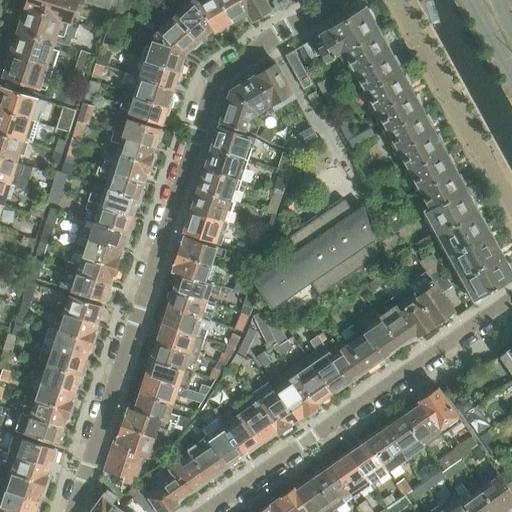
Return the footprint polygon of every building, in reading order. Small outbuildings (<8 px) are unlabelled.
[(25,0),(27,1),(26,7),(73,22),(77,10),(82,12),(85,3),(90,3),(110,9),(112,0),(25,0)] [(207,39),(206,34),(212,29),(196,0),(191,0),(174,16),(201,44),(207,39)] [(196,0),(212,29),(214,32),(216,31),(220,32),(224,30),(225,26),(231,22),(218,0),(196,0)] [(218,0),(231,22),(233,21),(237,22),(241,20),(241,16),(248,12),(240,0),(218,0)] [(240,0),(248,12),(253,21),(261,16),(264,18),(268,15),(269,11),(271,10),(265,0),(240,0)] [(280,11),(288,6),(284,0),(283,0),(275,5),(278,11),(279,11),(280,11)] [(21,21),(18,30),(56,42),(71,47),(73,40),(75,40),(79,25),(73,22),(26,7),(25,8),(22,7),(18,20),(21,21)] [(299,47),(299,48),(301,55),(305,62),(322,53),(327,63),(336,58),(335,57),(344,52),(379,33),(372,20),(375,18),(370,8),(367,10),(365,7),(329,29),(303,45),(299,47)] [(174,16),(156,33),(161,39),(184,55),(190,49),(195,49),(201,44),(174,16)] [(148,20),(144,24),(147,26),(147,25),(152,30),(155,26),(148,20)] [(147,25),(142,31),(152,39),(151,43),(148,42),(142,60),(146,61),(182,73),(184,66),(182,62),(184,55),(161,39),(156,33),(152,30),(147,25)] [(11,52),(11,53),(53,67),(58,51),(54,49),(56,42),(18,30),(15,39),(12,38),(8,51),(11,52)] [(379,33),(344,52),(365,90),(400,70),(397,65),(400,64),(395,55),(392,56),(386,45),(389,44),(384,35),(381,36),(379,33)] [(295,50),(285,55),(286,57),(303,89),(313,84),(295,50)] [(102,52),(99,63),(107,65),(110,55),(102,52)] [(6,67),(3,76),(46,90),(53,67),(11,53),(10,54),(7,53),(3,66),(6,67)] [(137,58),(132,75),(131,76),(173,90),(175,83),(180,81),(182,73),(146,61),(142,60),(137,58)] [(263,69),(264,70),(256,75),(275,108),(294,97),(276,63),(274,65),(273,63),(263,69)] [(96,64),(92,76),(101,79),(104,66),(96,64)] [(422,110),(419,105),(421,103),(417,94),(414,96),(408,85),(411,83),(406,75),(403,76),(400,70),(365,90),(386,129),(422,110)] [(123,81),(137,86),(134,96),(171,108),(173,100),(171,97),(173,90),(131,76),(132,75),(126,73),(123,81)] [(247,78),(237,84),(238,86),(237,87),(256,119),(275,108),(256,75),(255,76),(256,76),(248,81),(247,78)] [(90,81),(85,99),(95,102),(101,84),(90,81)] [(325,82),(319,86),(331,108),(340,103),(336,95),(333,97),(325,82)] [(0,109),(32,119),(34,111),(38,113),(42,100),(38,98),(0,86),(0,109)] [(54,87),(50,98),(75,106),(78,95),(54,87)] [(219,120),(221,121),(220,123),(249,132),(252,121),(256,119),(237,87),(231,91),(224,110),(222,109),(219,120)] [(123,101),(120,111),(162,125),(164,117),(169,115),(171,108),(134,96),(131,104),(123,101)] [(89,125),(95,107),(83,103),(78,121),(87,124),(89,125)] [(64,107),(57,128),(70,133),(77,111),(64,107)] [(0,133),(25,141),(27,133),(31,135),(35,122),(31,120),(32,119),(0,109),(0,133)] [(429,124),(432,123),(427,114),(425,116),(422,110),(386,129),(408,169),(443,149),(440,144),(443,143),(438,134),(436,135),(429,124)] [(116,125),(114,133),(155,147),(157,141),(160,142),(163,132),(160,131),(161,129),(127,118),(124,127),(116,125)] [(78,121),(74,133),(83,136),(87,124),(78,121)] [(347,121),(340,125),(352,148),(375,136),(371,128),(355,137),(347,121)] [(212,148),(248,160),(255,138),(219,126),(216,136),(214,135),(210,146),(212,147),(212,148)] [(293,133),(293,134),(300,144),(300,143),(303,147),(318,139),(312,126),(295,135),(293,133)] [(265,128),(260,136),(271,142),(276,134),(265,128)] [(24,141),(25,141),(0,133),(0,156),(18,162),(20,154),(24,156),(29,143),(24,141)] [(111,141),(119,143),(116,153),(153,165),(156,154),(153,153),(155,147),(114,133),(111,141)] [(293,134),(282,147),(298,152),(300,144),(293,134)] [(59,138),(55,151),(63,154),(67,141),(59,138)] [(72,139),(67,155),(75,158),(81,141),(72,139)] [(207,156),(203,167),(206,168),(205,168),(241,180),(248,160),(212,148),(209,157),(207,156)] [(451,164),(454,162),(449,154),(446,155),(443,149),(408,169),(429,208),(465,189),(462,184),(465,182),(460,173),(457,175),(451,164)] [(54,152),(49,166),(58,169),(63,154),(54,152)] [(105,159),(103,167),(144,181),(146,175),(149,176),(153,165),(116,153),(113,161),(105,159)] [(290,173),(296,156),(288,153),(282,171),(290,173)] [(0,180),(11,183),(13,176),(18,177),(22,164),(18,163),(18,162),(0,156),(0,180)] [(62,172),(61,172),(68,175),(68,174),(72,175),(75,163),(65,160),(62,172)] [(108,178),(105,187),(142,199),(144,192),(142,188),(144,181),(103,167),(99,166),(96,174),(108,178)] [(197,188),(199,188),(198,190),(234,202),(241,180),(205,168),(202,178),(200,177),(197,188)] [(280,170),(273,191),(283,195),(290,173),(282,171),(280,170)] [(57,171),(52,188),(59,191),(60,191),(62,191),(68,175),(61,172),(62,172),(57,171)] [(0,203),(4,205),(11,183),(0,180),(0,203)] [(382,183),(373,188),(383,208),(392,203),(382,183)] [(91,193),(89,201),(133,215),(135,208),(139,207),(142,199),(105,187),(102,196),(91,193)] [(52,188),(48,201),(55,204),(59,191),(52,188)] [(481,218),(473,205),(474,202),(472,197),(469,196),(465,189),(429,208),(430,208),(423,212),(447,256),(489,233),(485,227),(486,224),(484,219),(481,218)] [(192,209),(191,211),(228,223),(234,202),(198,190),(195,199),(193,198),(190,209),(192,209)] [(267,212),(267,213),(276,215),(283,195),(273,191),(266,212),(267,212)] [(283,241),(292,254),(253,281),(272,309),(311,282),(320,295),(381,254),(372,240),(374,239),(364,206),(354,213),(344,199),(283,241)] [(86,209),(97,212),(94,221),(130,234),(133,226),(130,223),(133,215),(89,201),(86,209)] [(395,204),(382,212),(394,234),(407,225),(395,204)] [(32,205),(29,213),(43,217),(45,209),(32,205)] [(51,207),(46,224),(55,227),(60,210),(51,207)] [(187,219),(183,230),(185,230),(184,232),(221,244),(228,223),(191,211),(189,219),(187,219)] [(267,213),(261,232),(269,235),(276,215),(267,213)] [(83,228),(80,236),(121,250),(124,243),(128,241),(130,234),(94,221),(91,230),(83,228)] [(45,224),(40,242),(48,244),(49,245),(55,227),(45,224)] [(20,226),(18,234),(30,237),(33,230),(20,226)] [(505,262),(498,249),(498,246),(496,241),(493,240),(489,233),(447,256),(472,301),(475,299),(478,303),(492,293),(493,292),(493,291),(493,290),(493,289),(511,278),(511,275),(509,271),(510,268),(508,263),(505,262)] [(119,256),(121,250),(80,236),(78,244),(85,246),(82,255),(82,256),(119,268),(123,257),(119,256)] [(179,242),(175,253),(212,265),(216,256),(223,258),(226,250),(185,236),(182,243),(179,242)] [(40,242),(36,255),(44,257),(48,244),(40,242)] [(259,246),(255,256),(266,260),(270,250),(259,246)] [(69,270),(110,284),(112,278),(116,279),(119,268),(82,256),(82,255),(74,252),(71,261),(68,261),(66,269),(69,270)] [(172,264),(175,265),(173,272),(179,274),(215,285),(216,284),(218,276),(210,274),(212,265),(175,253),(172,264)] [(420,260),(419,261),(424,268),(437,261),(433,254),(420,261),(420,260)] [(34,259),(29,276),(37,279),(43,262),(34,259)] [(419,261),(412,266),(420,277),(426,284),(413,293),(435,325),(437,324),(440,324),(445,321),(446,318),(454,312),(442,294),(424,268),(419,261)] [(437,261),(424,268),(442,294),(453,286),(442,270),(437,261)] [(69,270),(66,278),(74,281),(71,290),(104,302),(105,299),(108,301),(112,291),(108,290),(110,284),(69,270)] [(237,281),(240,274),(235,272),(230,289),(247,294),(237,281)] [(378,278),(382,285),(383,284),(385,287),(392,282),(385,272),(378,278)] [(172,286),(174,289),(174,291),(208,302),(211,293),(219,295),(222,286),(216,284),(215,285),(179,274),(178,278),(174,280),(172,286)] [(378,278),(368,284),(373,291),(382,285),(378,278)] [(28,281),(22,300),(30,302),(35,283),(28,281)] [(168,299),(170,302),(168,307),(210,321),(210,322),(213,313),(205,310),(208,302),(174,291),(169,293),(168,299)] [(416,333),(415,334),(418,337),(435,325),(413,293),(405,299),(400,292),(392,298),(399,309),(398,310),(403,318),(406,316),(412,324),(411,325),(416,333)] [(247,295),(241,312),(250,315),(255,305),(247,294),(247,295)] [(55,310),(97,324),(99,318),(102,319),(105,309),(102,308),(103,306),(70,295),(66,304),(59,302),(56,310),(55,310)] [(348,297),(343,301),(349,309),(354,306),(348,297)] [(392,298),(384,304),(388,310),(379,316),(399,345),(400,344),(404,345),(410,341),(410,337),(415,334),(416,333),(411,325),(412,324),(406,316),(403,318),(398,310),(399,309),(392,298)] [(22,300),(18,316),(25,319),(30,302),(22,300)] [(343,301),(339,304),(345,312),(349,309),(343,301)] [(210,321),(168,307),(166,314),(162,316),(159,323),(204,338),(207,329),(208,329),(210,322),(210,321)] [(95,330),(97,324),(55,310),(50,327),(95,342),(98,331),(95,330)] [(264,311),(261,312),(263,316),(265,321),(267,326),(270,330),(272,335),(274,340),(276,343),(277,342),(279,345),(287,340),(288,339),(279,326),(271,318),(264,311)] [(241,312),(234,329),(242,332),(250,315),(241,312)] [(261,312),(253,315),(255,320),(263,316),(261,312)] [(18,316),(13,334),(18,336),(20,337),(25,319),(18,316)] [(263,316),(255,320),(258,325),(265,321),(263,316)] [(358,322),(365,332),(364,333),(369,341),(372,339),(378,347),(377,348),(382,357),(388,353),(392,354),(398,349),(398,345),(399,345),(379,316),(371,322),(366,316),(358,322)] [(265,321),(258,325),(260,329),(267,326),(265,321)] [(364,333),(365,332),(358,322),(350,327),(354,334),(345,340),(365,368),(366,368),(370,369),(376,365),(376,361),(382,357),(377,348),(378,347),(372,339),(369,341),(364,333)] [(159,334),(157,342),(198,355),(198,356),(199,356),(204,338),(159,323),(157,331),(159,334)] [(267,326),(260,329),(262,334),(270,330),(267,326)] [(50,327),(44,344),(86,358),(88,352),(91,353),(95,342),(50,327)] [(249,327),(247,332),(255,336),(257,331),(249,327)] [(270,330),(262,334),(264,339),(272,335),(270,330)] [(247,332),(244,337),(252,341),(255,336),(247,332)] [(322,332),(318,335),(322,342),(327,339),(322,332)] [(8,333),(3,350),(10,352),(11,352),(13,353),(18,336),(13,334),(8,333)] [(232,333),(227,346),(236,349),(241,337),(232,333)] [(272,335),(264,339),(267,343),(274,340),(272,335)] [(318,335),(310,341),(316,350),(307,356),(312,363),(332,392),(332,391),(336,392),(342,388),(343,384),(349,380),(343,372),(344,371),(339,363),(336,365),(330,357),(332,356),(324,345),(322,342),(318,335)] [(244,337),(242,342),(250,346),(252,341),(244,337)] [(344,371),(343,372),(349,380),(354,376),(358,377),(364,373),(365,369),(365,368),(345,340),(337,346),(333,339),(324,345),(332,356),(330,357),(336,365),(339,363),(344,371)] [(267,343),(264,344),(267,349),(274,345),(276,343),(274,340),(267,343)] [(276,343),(274,345),(276,348),(281,355),(292,348),(287,340),(279,345),(277,342),(276,343)] [(198,356),(198,355),(157,342),(155,349),(150,350),(148,358),(185,370),(186,370),(193,372),(199,356),(198,356)] [(242,342),(240,347),(248,351),(250,346),(242,342)] [(39,359),(48,361),(47,364),(83,376),(86,369),(83,365),(86,358),(44,344),(39,359)] [(227,346),(221,362),(226,364),(236,349),(227,346)] [(511,346),(500,355),(511,373),(511,346)] [(240,347),(238,352),(246,356),(248,351),(240,347)] [(3,350),(0,362),(0,367),(6,369),(10,352),(3,350)] [(264,351),(257,356),(264,367),(272,362),(264,351)] [(237,354),(228,368),(235,372),(244,358),(237,354)] [(148,369),(146,376),(187,390),(187,389),(188,389),(190,382),(183,379),(186,370),(185,370),(148,358),(146,365),(148,369)] [(213,368),(210,377),(216,380),(226,364),(221,362),(216,361),(214,368),(213,368)] [(299,362),(291,368),(295,374),(296,374),(305,386),(302,388),(308,396),(309,395),(315,403),(321,399),(325,400),(331,396),(331,392),(332,392),(312,363),(303,369),(299,362)] [(30,377),(33,378),(74,392),(77,385),(81,384),(83,376),(47,364),(44,373),(32,370),(30,377)] [(11,371),(3,368),(0,377),(0,378),(8,381),(11,371)] [(278,387),(276,388),(298,420),(318,406),(315,403),(309,395),(308,396),(302,388),(305,386),(296,374),(295,374),(291,368),(273,380),(278,387)] [(141,392),(140,393),(174,404),(177,395),(202,403),(206,395),(194,391),(188,389),(187,389),(187,390),(146,376),(144,381),(140,382),(138,388),(141,392)] [(33,378),(30,386),(38,389),(35,398),(72,410),(76,399),(72,398),(74,392),(33,378)] [(253,394),(252,394),(257,401),(256,402),(264,414),(267,412),(273,421),(271,422),(279,433),(298,420),(276,388),(274,389),(269,383),(261,388),(259,388),(254,392),(253,394)] [(196,384),(194,391),(206,395),(211,389),(196,384)] [(438,387),(419,401),(421,404),(422,403),(443,434),(461,421),(438,387)] [(192,419),(172,413),(174,404),(140,393),(140,394),(136,395),(134,401),(136,405),(135,410),(170,422),(185,427),(192,419)] [(264,414),(256,402),(257,401),(252,394),(235,406),(260,442),(260,441),(265,442),(270,438),(271,434),(275,431),(279,433),(271,422),(273,421),(267,412),(264,414)] [(24,404),(21,413),(63,426),(65,420),(69,421),(72,410),(35,398),(33,407),(24,404)] [(404,416),(425,446),(442,434),(443,434),(422,403),(421,404),(415,408),(411,407),(405,411),(404,416)] [(226,429),(224,430),(230,438),(233,436),(239,444),(237,445),(243,453),(249,449),(253,450),(259,446),(259,442),(260,442),(235,406),(226,412),(222,406),(214,412),(218,418),(226,429)] [(155,436),(155,437),(156,437),(159,427),(168,430),(170,422),(135,410),(128,407),(126,414),(123,413),(119,424),(155,436)] [(61,432),(63,426),(21,413),(16,430),(57,444),(58,442),(61,443),(65,433),(61,432)] [(412,455),(425,446),(404,416),(403,416),(399,415),(393,419),(393,424),(386,428),(407,459),(412,455)] [(472,428),(478,437),(496,425),(489,416),(472,428)] [(230,438),(224,430),(226,429),(218,418),(210,424),(215,430),(206,436),(226,465),(227,464),(231,465),(237,461),(237,457),(243,453),(237,445),(239,444),(233,436),(230,438)] [(103,471),(124,477),(123,481),(135,485),(137,481),(147,473),(142,466),(145,456),(153,458),(156,449),(152,448),(156,437),(155,437),(155,436),(119,424),(115,435),(119,436),(117,442),(114,441),(103,471)] [(368,441),(389,471),(401,462),(407,459),(386,428),(379,434),(375,432),(369,436),(368,441)] [(15,435),(9,453),(50,466),(52,460),(55,462),(59,452),(55,451),(56,448),(15,435)] [(206,436),(188,449),(191,453),(193,452),(210,476),(215,472),(219,474),(225,470),(225,465),(226,465),(206,436)] [(389,471),(368,441),(367,442),(363,440),(357,445),(357,449),(350,454),(371,484),(389,471)] [(496,443),(487,449),(495,460),(504,454),(496,443)] [(454,449),(455,450),(454,451),(460,459),(461,459),(467,454),(460,444),(454,449)] [(479,446),(472,451),(479,461),(486,456),(479,446)] [(179,460),(168,468),(175,478),(176,478),(179,476),(189,490),(198,484),(202,485),(208,481),(209,477),(210,476),(193,452),(191,453),(188,449),(176,457),(179,460)] [(454,451),(448,455),(454,463),(460,459),(454,451)] [(48,472),(50,466),(9,453),(6,460),(14,463),(11,472),(48,484),(52,473),(48,472)] [(371,484),(350,454),(349,454),(345,453),(339,457),(339,461),(332,466),(353,496),(371,484)] [(454,463),(442,471),(447,478),(448,480),(466,467),(461,459),(460,459),(454,463)] [(314,478),(314,479),(335,509),(353,496),(332,466),(324,471),(320,470),(314,474),(314,478)] [(426,466),(416,473),(423,482),(430,478),(432,476),(426,466)] [(511,466),(499,476),(506,485),(511,480),(511,466)] [(430,478),(423,482),(423,483),(428,490),(447,478),(442,471),(441,470),(432,476),(430,478)] [(0,477),(0,487),(39,500),(41,494),(44,495),(48,484),(11,472),(8,481),(0,477)] [(511,492),(506,485),(499,476),(496,472),(478,485),(497,511),(508,511),(509,511),(510,507),(511,505),(511,492)] [(189,491),(189,490),(179,476),(176,478),(175,478),(155,492),(153,488),(145,493),(158,511),(164,511),(179,503),(176,499),(178,498),(182,499),(188,495),(189,491)] [(302,486),(296,491),(310,511),(330,511),(335,509),(314,479),(313,479),(309,478),(303,482),(302,486)] [(404,478),(397,483),(404,495),(405,495),(410,492),(412,490),(404,478)] [(412,490),(410,492),(415,499),(428,490),(423,483),(412,490)] [(135,485),(129,494),(134,497),(140,489),(135,485)] [(470,511),(497,511),(478,485),(461,497),(460,498),(470,511)] [(0,496),(3,498),(0,506),(17,511),(38,511),(39,511),(37,507),(39,500),(0,487),(0,496)] [(294,488),(275,500),(283,511),(310,511),(296,491),(294,488)] [(140,489),(134,497),(139,502),(146,494),(140,489)] [(90,511),(122,511),(124,510),(113,502),(117,496),(109,490),(106,494),(105,493),(97,503),(90,511)] [(470,511),(460,498),(461,497),(458,493),(440,506),(443,511),(470,511)] [(394,502),(387,508),(389,511),(397,511),(410,503),(405,495),(404,495),(394,502)] [(391,497),(383,503),(387,507),(387,508),(394,502),(391,497)] [(283,511),(275,500),(258,511),(283,511)] [(373,511),(365,500),(358,505),(361,510),(362,511),(373,511)]
